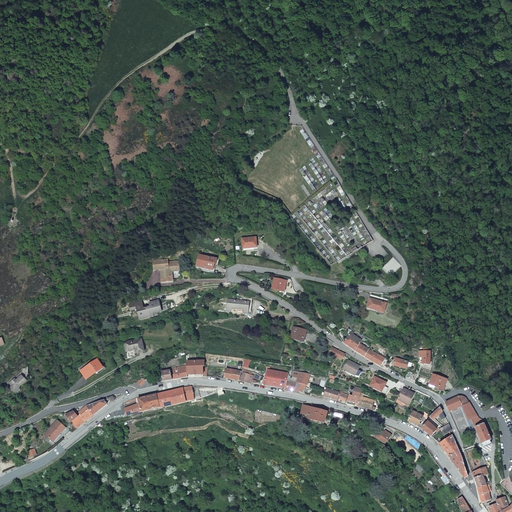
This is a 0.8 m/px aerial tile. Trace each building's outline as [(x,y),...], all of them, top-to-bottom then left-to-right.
[(243,249),(256,247),(256,238),(242,239),(243,249)] [(216,258),(199,255),(196,266),(213,269),(214,264),(216,258)] [(160,269),(162,282),(172,282),(171,270),(179,269),(178,261),(167,262),(167,260),(153,261),(154,269),(160,269)] [(285,282),(275,280),(273,288),(283,290),(285,282)] [(387,299),(370,295),(367,308),(383,313),(387,299)] [(250,312),(251,302),(232,300),(228,300),(222,301),(222,303),(227,304),(227,310),(231,310),(232,309),(242,310),(242,311),(250,312)] [(150,307),(143,309),(141,301),(129,304),(131,310),(136,309),(139,318),(153,315),(153,314),(161,312),(158,301),(149,303),(150,307)] [(294,329),(291,337),(302,340),(305,331),(294,329)] [(354,350),(355,351),(359,344),(361,341),(352,334),(353,333),(352,331),(343,343),(354,350)] [(141,339),(124,343),(126,354),(135,352),(135,354),(144,352),(141,339)] [(359,354),(373,362),(381,366),(385,359),(369,349),(368,350),(359,344),(355,351),(359,354)] [(344,354),(332,347),(329,353),(341,360),(344,354)] [(429,364),(430,352),(427,351),(427,349),(423,349),(423,351),(419,351),(419,357),(422,357),(422,359),(422,364),(429,364)] [(393,366),(406,369),(408,362),(395,358),(393,366)] [(81,371),(86,379),(102,368),(96,360),(81,371)] [(360,367),(348,360),(343,369),(355,376),(358,376),(361,372),(358,370),(360,367)] [(187,365),(187,375),(204,375),(204,367),(204,361),(186,361),(187,365)] [(187,365),(169,369),(172,380),(188,377),(187,375),(187,365)] [(172,380),(169,369),(169,368),(168,369),(168,367),(159,370),(160,372),(161,372),(163,381),(172,380)] [(241,372),(226,369),(224,378),(238,381),(241,372)] [(268,370),(264,385),(284,388),(286,381),(288,373),(268,370)] [(405,377),(414,380),(417,374),(408,371),(405,377)] [(253,375),(241,372),(238,381),(250,384),(253,375)] [(303,393),(310,375),(293,372),(292,377),(297,378),(296,383),(286,381),(284,388),(284,390),(296,392),(296,389),(303,393)] [(429,385),(442,390),(446,379),(433,374),(429,385)] [(18,393),(19,386),(23,384),(27,381),(22,376),(17,381),(15,379),(10,383),(12,385),(10,391),(18,393)] [(386,393),(388,388),(384,386),(386,383),(374,377),(369,386),(381,392),(381,395),(385,396),(386,394),(386,393)] [(194,400),(192,387),(183,388),(186,402),(194,400)] [(355,387),(352,396),(349,395),(347,401),(355,403),(355,406),(356,406),(361,389),(355,387)] [(186,402),(183,388),(156,395),(159,408),(174,405),(186,402)] [(323,396),(338,400),(338,399),(339,392),(326,388),(323,396)] [(409,406),(414,394),(403,388),(397,400),(409,406)] [(345,402),(348,395),(339,392),(338,399),(345,402)] [(139,404),(141,412),(159,408),(156,395),(138,399),(139,404)] [(356,406),(375,411),(375,407),(372,406),(373,400),(359,396),(356,406)] [(462,406),(468,421),(477,417),(466,398),(464,397),(463,396),(460,396),(459,396),(458,396),(445,402),(449,411),(462,406)] [(105,404),(107,403),(104,400),(86,406),(93,415),(105,404)] [(395,403),(407,408),(409,406),(397,400),(395,403)] [(137,405),(124,408),(126,416),(141,412),(139,404),(137,405)] [(81,415),(86,421),(91,416),(93,415),(86,406),(85,406),(78,412),(80,414),(81,415)] [(326,412),(303,406),(301,414),(309,416),(308,419),(323,424),(326,412)] [(445,418),(442,412),(439,407),(429,417),(433,421),(438,416),(442,420),(445,418)] [(78,416),(74,411),(65,415),(71,422),(72,422),(78,417),(78,416)] [(407,421),(417,427),(422,416),(412,411),(407,421)] [(86,421),(81,415),(80,414),(78,416),(78,417),(72,422),(76,429),(84,422),(86,421)] [(475,427),(484,423),(482,420),(478,419),(477,417),(471,419),(475,427)] [(57,420),(45,433),(52,440),(56,436),(57,437),(66,428),(57,420)] [(437,429),(427,422),(421,429),(431,436),(437,429)] [(475,427),(477,432),(476,432),(479,438),(482,443),(491,439),(484,423),(475,427)] [(444,436),(452,430),(449,424),(440,429),(444,436)] [(373,436),(385,444),(391,435),(385,430),(384,433),(378,429),(373,436)] [(451,435),(439,444),(464,478),(468,476),(463,460),(455,443),(456,443),(451,435)] [(34,448),(28,450),(30,456),(36,454),(34,448)] [(485,467),(472,473),(473,478),(482,475),(483,476),(488,474),(485,467)] [(443,476),(441,478),(444,482),(449,479),(445,474),(443,476)] [(477,489),(486,485),(483,476),(482,475),(473,478),(477,489)] [(456,490),(450,482),(446,484),(452,493),(456,490)] [(488,492),(486,485),(477,489),(480,496),(488,492)] [(488,492),(480,496),(482,503),(491,500),(488,492)] [(458,500),(461,511),(471,511),(465,500),(462,497),(458,500)] [(497,504),(500,510),(508,506),(505,497),(495,501),(496,502),(497,504)]
